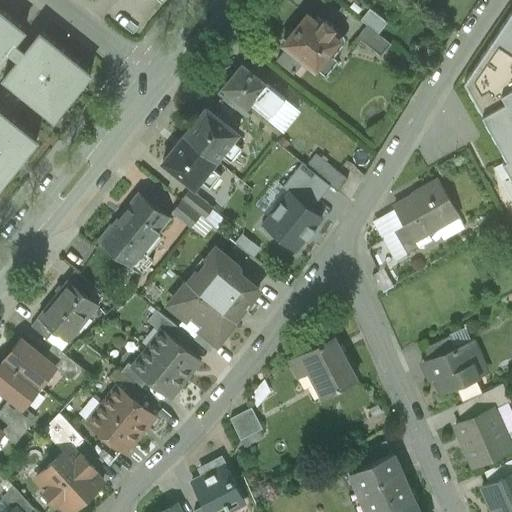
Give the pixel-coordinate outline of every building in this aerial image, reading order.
[(387,22),(369,8),(360,20),(366,25),(378,33),(387,22)] [(0,12),(0,70),(28,36),(0,12)] [(319,24),(307,14),(295,28),(290,28),(284,36),(285,41),(284,43),(287,46),(277,59),(293,72),(302,62),(309,68),(311,65),(316,69),(317,68),(326,75),(338,60),(333,56),(344,43),(338,39),(342,34),(334,27),(324,18),(319,24)] [(511,16),(465,82),(508,157),(502,160),(511,177),(511,16)] [(37,25),(28,36),(0,70),(0,83),(60,132),(103,79),(37,25)] [(378,33),(366,25),(356,37),(380,56),(391,44),(378,33)] [(267,84),(242,63),(222,87),(246,108),(267,84)] [(0,194),(45,141),(0,103),(0,194)] [(237,132),(206,107),(194,122),(197,124),(187,137),(215,160),(221,153),(230,160),(241,146),(232,139),(237,132)] [(215,160),(187,137),(178,148),(175,146),(163,161),(195,186),(200,179),(209,187),(220,172),(211,165),(215,160)] [(348,180),(315,154),(306,166),(321,178),(339,192),(348,180)] [(339,192),(321,178),(312,188),(330,203),(339,192)] [(439,180),(422,189),(423,191),(394,207),(404,225),(413,240),(414,240),(458,214),(439,180)] [(212,208),(190,189),(181,199),(201,215),(204,218),(212,208)] [(139,190),(111,224),(110,223),(98,238),(131,265),(133,262),(143,270),(153,258),(143,250),(171,216),(139,190)] [(201,215),(181,199),(172,210),(191,227),(201,215)] [(413,240),(404,225),(393,231),(406,254),(418,247),(414,240),(413,240)] [(238,266),(215,248),(205,261),(207,263),(199,272),(197,270),(187,283),(234,320),(259,290),(239,274),(238,266)] [(67,280),(38,316),(68,340),(98,304),(67,280)] [(234,320),(187,283),(170,304),(185,317),(190,311),(206,323),(201,329),(216,342),(234,320)] [(184,332),(156,309),(148,319),(162,330),(162,329),(177,341),(184,332)] [(55,330),(38,316),(30,326),(48,340),(55,330)] [(177,341),(162,329),(162,330),(147,348),(185,378),(200,359),(177,341)] [(216,342),(201,329),(193,339),(209,352),(216,342)] [(449,335),(423,348),(428,360),(455,348),(449,335)] [(356,379),(333,336),(289,359),(299,376),(312,369),(325,394),(321,396),(321,397),(356,379)] [(43,356),(20,338),(10,351),(12,352),(6,360),(39,386),(54,367),(55,366),(43,356)] [(455,348),(428,360),(442,391),(480,376),(474,363),(481,360),(473,340),(455,348)] [(81,367),(53,344),(43,356),(55,366),(54,367),(70,380),(81,367)] [(185,378),(147,348),(132,366),(132,367),(148,379),(168,395),(176,386),(177,387),(185,378)] [(39,386),(6,360),(0,366),(0,388),(10,397),(22,407),(23,406),(39,386)] [(148,379),(132,367),(132,366),(128,363),(120,372),(140,388),(148,379)] [(502,383),(455,406),(462,422),(492,408),(509,401),(502,383)] [(155,415),(117,385),(102,404),(140,434),(155,415)] [(22,407),(10,397),(0,409),(25,430),(36,416),(23,406),(22,407)] [(140,434),(102,404),(87,423),(123,452),(131,442),(132,443),(140,434)] [(252,407),(230,418),(241,440),(263,428),(252,407)] [(462,422),(455,425),(472,463),(509,446),(492,408),(462,422)] [(25,430),(0,409),(0,429),(2,432),(2,433),(15,443),(25,430)] [(84,439),(59,412),(42,429),(63,452),(69,446),(72,449),(84,439)] [(386,440),(366,450),(371,463),(392,455),(386,440)] [(72,449),(69,446),(63,452),(37,476),(40,480),(42,485),(45,490),(48,495),(51,498),(54,501),(57,503),(61,506),(66,508),(69,511),(102,482),(92,471),(94,469),(82,455),(79,457),(72,449)] [(371,463),(350,472),(367,511),(391,511),(415,502),(393,454),(371,463)] [(511,458),(484,471),(489,483),(511,472),(511,458)] [(233,482),(221,459),(201,469),(204,475),(193,482),(205,505),(208,511),(229,511),(233,510),(229,502),(239,496),(232,482),(233,482)] [(511,511),(511,472),(489,483),(482,486),(492,511),(511,511)] [(29,511),(34,508),(13,486),(2,496),(13,508),(14,507),(18,511),(29,511)] [(418,511),(415,502),(391,511),(418,511)]
